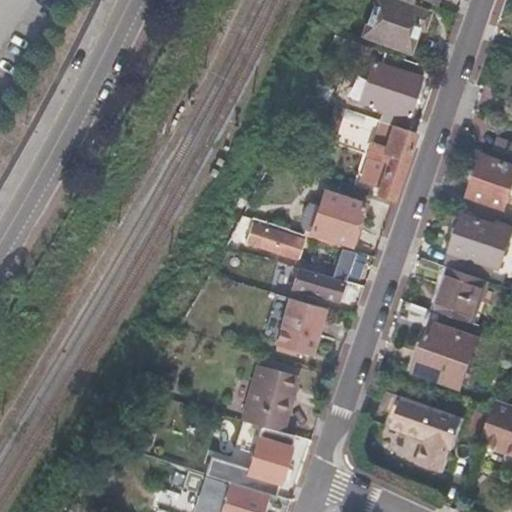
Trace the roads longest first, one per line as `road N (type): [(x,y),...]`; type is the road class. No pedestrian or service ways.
road 1 (residential): [(481,0),(317,479)]
road 2 (residential): [(0,244),(105,64),(132,0)]
